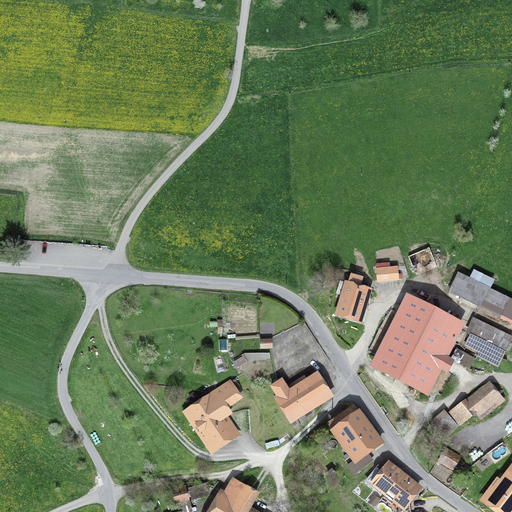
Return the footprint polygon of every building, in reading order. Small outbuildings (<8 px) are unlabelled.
[(417,273),(437,265),(430,247),(409,256),(417,273)] [(378,277),(390,282),(393,273),(381,269),(378,277)] [(449,291),(511,317),(511,295),(456,272),(449,291)] [(363,290),(359,289),(363,279),(352,276),(340,315),(359,321),(368,290),(364,288),(363,290)] [(446,371),(451,361),(443,357),(460,325),(410,299),(375,367),(425,393),(438,367),(446,371)] [(471,331),(509,346),(511,338),(511,331),(477,317),(471,331)] [(262,340),(262,348),(273,348),(272,340),(262,340)] [(458,347),(452,358),(470,367),(475,356),(458,347)] [(285,379),(272,387),(293,418),(328,395),(315,374),(292,389),(285,379)] [(226,423),(225,424),(221,419),(229,414),(225,407),(239,397),(229,382),(184,412),(194,427),(199,423),(215,446),(234,433),(226,423)] [(492,383),(468,401),(469,403),(475,411),(478,415),(502,396),(492,383)] [(239,398),(227,406),(230,411),(242,403),(239,398)] [(454,414),(461,423),(475,411),(469,403),(454,414)] [(331,428),(359,465),(381,448),(351,408),(332,422),(335,425),(331,428)] [(457,425),(445,411),(432,422),(444,436),(457,425)] [(446,450),(440,460),(454,469),(460,459),(446,450)] [(377,468),(368,479),(385,494),(400,475),(390,466),(384,474),(377,468)] [(511,511),(511,468),(487,501),(500,511),(511,511)] [(410,479),(402,473),(400,475),(385,494),(395,501),(395,511),(410,511),(410,499),(418,490),(408,482),(410,479)] [(248,511),(246,511),(257,494),(235,480),(224,497),(221,495),(210,511),(248,511)] [(191,511),(186,490),(172,493),(176,511),(191,511)]
